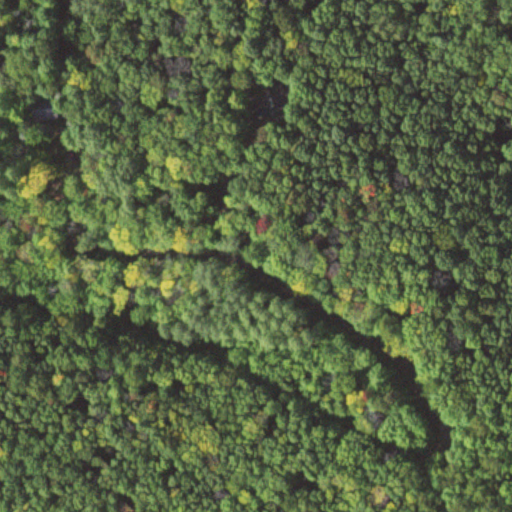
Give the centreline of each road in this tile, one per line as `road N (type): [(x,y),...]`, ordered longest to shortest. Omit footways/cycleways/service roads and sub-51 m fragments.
road 1 (track): [(84,171),(199,220),(301,243),(378,278),(425,316),(449,367),(436,467)]
road 2 (track): [(454,511),(436,467),(270,382),(162,337),(65,318),(0,290)]
